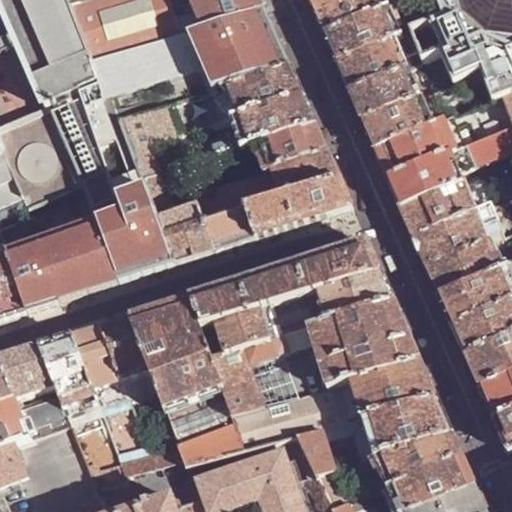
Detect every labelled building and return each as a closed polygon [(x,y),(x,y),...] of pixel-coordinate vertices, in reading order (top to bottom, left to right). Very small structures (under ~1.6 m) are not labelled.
[(0,0),(0,226),(30,213),(84,189),(112,178),(80,94),(62,101),(23,0),(0,0)] [(23,0),(62,101),(80,94),(101,86),(72,11),(67,0),(23,0)] [(67,0),(72,11),(107,1),(106,0),(67,0)] [(109,0),(107,1),(72,11),(94,67),(266,14),(260,0),(109,0)] [(381,15),(374,0),(313,0),(310,2),(319,24),(326,39),(381,15)] [(374,0),(381,15),(391,11),(403,6),(414,2),(417,0),(374,0)] [(511,0),(435,0),(436,3),(441,14),(444,22),(435,27),(412,36),(418,51),(428,46),(433,46),(436,47),(438,48),(441,52),(444,58),(443,58),(455,87),(472,80),(483,76),(494,105),(503,102),(511,98),(511,0)] [(403,40),(391,11),(381,15),(326,39),(333,55),(338,67),(396,43),(403,40)] [(266,14),(94,67),(101,86),(80,94),(112,178),(84,189),(97,225),(121,288),(165,274),(178,270),(160,222),(156,211),(145,181),(134,151),(123,122),(171,108),(186,104),(292,72),(266,14)] [(444,22),(441,14),(434,17),(432,22),(435,27),(444,22)] [(418,51),(412,36),(403,40),(396,43),(403,60),(419,54),(418,51)] [(351,97),(409,72),(403,60),(396,43),(338,67),(347,88),(351,97)] [(418,51),(419,54),(424,66),(443,58),(444,58),(441,52),(438,48),(436,47),(433,46),(428,46),(418,51)] [(233,122),(305,100),(296,81),(292,72),(186,104),(189,114),(221,105),(225,118),(209,123),(211,128),(233,122)] [(364,126),(421,102),(409,72),(351,97),(360,116),(364,126)] [(483,76),(472,80),(484,110),(494,105),(483,76)] [(511,98),(503,102),(511,121),(511,98)] [(309,111),(305,100),(233,122),(238,140),(215,147),(218,159),(256,148),(317,129),(309,111)] [(376,154),(434,130),(421,102),(364,126),(371,143),(376,154)] [(484,110),(434,130),(376,154),(383,170),(390,184),(511,132),(511,121),(503,102),(494,105),(484,110)] [(152,146),(176,139),(180,137),(171,108),(123,122),(134,151),(152,146)] [(317,129),(256,148),(265,172),(266,176),(330,157),(323,141),(317,129)] [(460,177),(511,156),(511,132),(390,184),(397,201),(402,213),(464,187),(460,177)] [(161,176),(158,165),(154,164),(153,160),(155,157),(152,146),(134,151),(145,181),(161,176)] [(511,156),(460,177),(464,187),(495,174),(511,167),(511,156)] [(330,157),(266,176),(236,186),(196,199),(200,210),(207,228),(249,215),(342,185),(335,168),(330,157)] [(265,172),(235,182),(236,186),(266,176),(265,172)] [(161,176),(145,181),(156,211),(173,206),(161,176)] [(348,198),(342,185),(249,215),(258,244),(265,242),(297,232),(331,221),(355,213),(348,198)] [(415,242),(477,217),(464,187),(402,213),(409,229),(415,242)] [(204,261),(217,257),(207,228),(200,210),(160,222),(178,270),(204,261)] [(490,246),(506,239),(492,211),(477,217),(415,242),(423,260),(429,272),(490,246)] [(241,250),(258,244),(249,215),(207,228),(217,257),(241,250)] [(111,291),(121,288),(97,225),(67,235),(91,298),(111,291)] [(67,235),(39,246),(62,307),(79,301),(91,298),(67,235)] [(39,246),(8,256),(29,317),(50,311),(62,307),(39,246)] [(442,300),(502,275),(490,246),(429,272),(437,289),(442,300)] [(318,297),(382,277),(377,264),(369,247),(313,265),(261,282),(232,291),(209,298),(192,304),(203,333),(218,328),(261,315),(318,297)] [(8,256),(0,258),(0,326),(18,321),(29,317),(8,256)] [(455,330),(511,306),(511,271),(502,275),(442,300),(449,318),(455,330)] [(318,297),(328,327),(395,306),(391,298),(385,284),(382,277),(318,297)] [(328,327),(318,297),(261,315),(271,344),(311,332),(328,327)] [(157,314),(131,323),(150,374),(156,389),(166,414),(224,393),(213,362),(203,333),(192,304),(157,314)] [(311,332),(316,350),(328,393),(338,390),(352,386),(421,367),(407,334),(395,306),(328,327),(311,332)] [(511,306),(455,330),(462,347),(468,360),(511,341),(511,306)] [(271,344),(261,315),(218,328),(227,358),(245,352),(271,344)] [(114,328),(103,332),(122,384),(150,374),(131,323),(114,328)] [(94,394),(122,384),(103,332),(85,338),(74,341),(94,394)] [(316,350),(311,332),(271,344),(245,352),(251,370),(284,359),(316,350)] [(66,414),(97,402),(94,394),(74,341),(54,347),(41,351),(60,399),(66,414)] [(481,391),(511,377),(511,341),(468,360),(476,378),(481,391)] [(60,399),(41,351),(18,359),(0,364),(17,403),(19,403),(22,401),(25,409),(60,399)] [(251,370),(245,352),(227,358),(213,362),(224,393),(233,421),(265,411),(251,370)] [(251,370),(265,411),(299,401),(284,359),(251,370)] [(0,408),(17,403),(0,364),(0,408)] [(421,367),(352,386),(363,424),(438,404),(428,383),(421,367)] [(150,374),(122,384),(127,398),(128,400),(156,389),(150,374)] [(495,422),(511,415),(511,377),(481,391),(489,409),(495,422)] [(127,398),(122,384),(94,394),(97,402),(101,415),(103,420),(132,410),(128,400),(127,398)] [(363,424),(352,386),(338,390),(350,427),(363,424)] [(350,427),(338,390),(328,393),(299,401),(265,411),(233,421),(235,427),(245,455),(299,442),(323,435),(350,427)] [(233,421),(224,393),(166,414),(179,448),(235,427),(233,421)] [(22,401),(19,403),(33,443),(72,430),(71,427),(66,414),(60,399),(25,409),(22,401)] [(101,415),(97,402),(66,414),(71,427),(101,415)] [(33,443),(19,403),(17,403),(0,408),(0,453),(21,447),(33,443)] [(444,417),(438,404),(363,424),(375,462),(453,438),(444,417)] [(511,415),(495,422),(509,454),(511,452),(511,415)] [(375,462),(363,424),(350,427),(323,435),(336,474),(340,473),(365,465),(375,462)] [(235,427),(179,448),(180,452),(185,465),(187,470),(192,470),(234,459),(245,455),(235,427)] [(299,442),(318,480),(336,474),(323,435),(299,442)] [(458,448),(453,438),(375,462),(388,492),(463,459),(458,448)] [(0,496),(36,484),(21,447),(0,453),(0,496)] [(152,460),(156,472),(185,465),(180,452),(152,460)] [(119,461),(122,468),(152,460),(149,453),(119,461)] [(306,511),(286,454),(197,485),(203,503),(206,511),(239,511),(260,505),(262,511),(306,511)] [(238,470),(234,459),(192,470),(197,485),(238,470)] [(388,492),(396,511),(423,511),(476,490),(466,468),(463,459),(388,492)] [(152,460),(122,468),(124,474),(127,480),(156,472),(152,460)] [(388,492),(375,462),(365,465),(378,496),(388,492)] [(127,480),(124,474),(122,468),(91,475),(96,488),(98,494),(129,487),(128,485),(127,480)] [(340,473),(336,474),(318,480),(333,511),(340,511),(351,507),(340,473)] [(485,511),(481,500),(476,490),(423,511),(485,511)] [(147,511),(177,511),(174,503),(147,511)] [(206,511),(203,503),(181,511),(206,511)]
